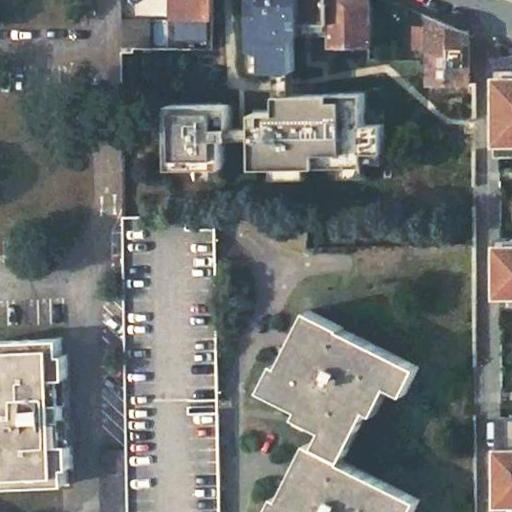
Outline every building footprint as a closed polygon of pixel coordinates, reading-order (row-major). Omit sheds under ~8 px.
[(173,0),(174,20),(204,21),(204,31),(211,31),(210,0),(173,0)] [(333,23),(332,0),(253,0),(254,49),(266,52),(266,71),(276,70),(297,70),(296,35),(305,34),(305,23),(333,23)] [(372,0),(332,0),(333,23),(333,34),(333,46),(372,46),(372,0)] [(468,34),(427,17),(426,26),(425,50),(425,83),(469,83),(468,34)] [(151,52),(151,21),(123,20),(124,52),(151,52)] [(333,34),(333,23),(305,23),(305,34),(333,34)] [(426,26),(411,26),(410,50),(425,50),(426,26)] [(266,71),(266,52),(254,49),(255,71),(266,71)] [(511,68),(497,69),(498,144),(511,144),(511,68)] [(297,95),(297,70),(276,70),(277,95),(297,95)] [(469,83),(425,83),(425,98),(469,97),(469,83)] [(383,152),(383,124),(363,125),(363,93),(297,95),(277,95),(277,113),(252,113),(253,168),(364,166),(364,152),(383,152)] [(229,140),(228,105),(167,107),(168,170),(222,169),(222,140),(229,140)] [(511,235),(499,236),(499,293),(511,292),(511,235)] [(416,367),(307,309),(287,350),(280,364),(277,363),(261,395),(318,422),(306,446),(301,444),(288,472),(274,500),(271,498),(264,511),(411,511),(417,501),(342,464),(379,386),(400,397),(416,367)] [(61,339),(0,341),(0,489),(65,487),(65,470),(70,470),(70,446),(64,446),(62,381),(68,380),(67,354),(61,355),(61,339)] [(511,417),(511,449),(500,449),(500,504),(501,504),(511,504),(511,417)] [(129,511),(128,452),(101,452),(101,511),(129,511)]
